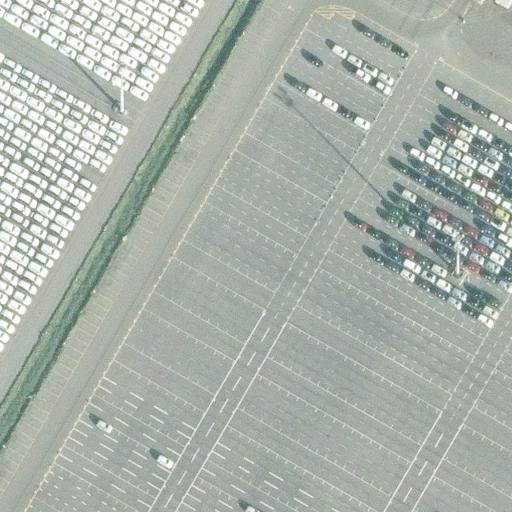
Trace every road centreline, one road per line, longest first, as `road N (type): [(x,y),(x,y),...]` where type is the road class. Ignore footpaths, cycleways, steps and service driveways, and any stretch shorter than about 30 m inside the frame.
road 1 (unclassified): [(303,0),(6,511)]
road 2 (unclassified): [(511,91),(350,0)]
